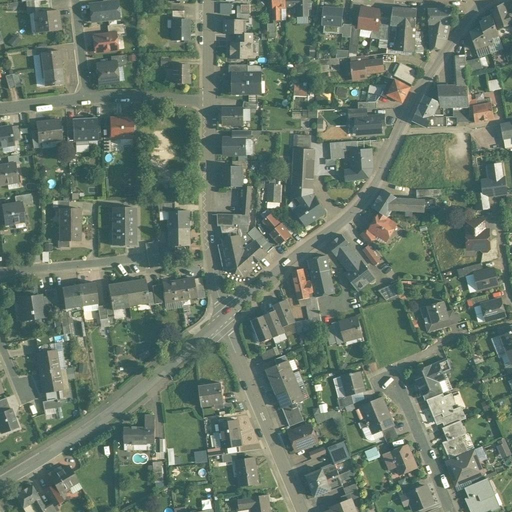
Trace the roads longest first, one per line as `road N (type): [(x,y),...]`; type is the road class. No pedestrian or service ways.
road 1 (residential): [(476,7),(430,72),(361,204),(227,319)]
road 2 (secondary): [(227,319),(110,415),(0,484)]
road 3 (secondary): [(209,97),(211,263),(227,319)]
road 4 (residential): [(303,511),(227,319)]
road 5 (residential): [(394,374),(450,511)]
road 6 (residential): [(137,258),(0,272)]
road 7 (residential): [(209,97),(84,97)]
